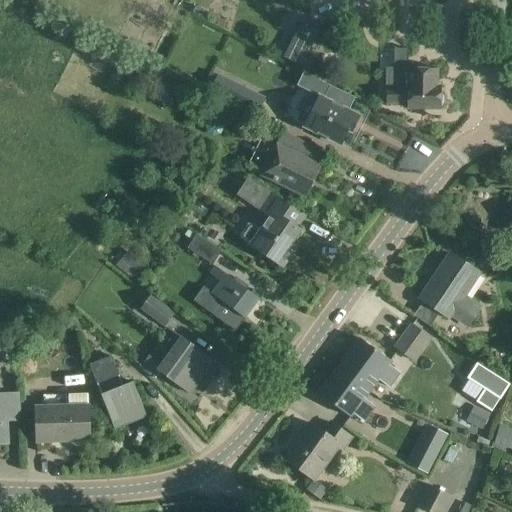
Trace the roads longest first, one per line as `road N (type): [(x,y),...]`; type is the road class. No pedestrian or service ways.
road 1 (tertiary): [(187,480),(227,461),(453,166),(494,131)]
road 2 (tertiary): [(187,480),(132,493),(0,488)]
road 3 (unclassified): [(494,131),(498,0)]
road 4 (track): [(227,461),(296,499),(340,511)]
